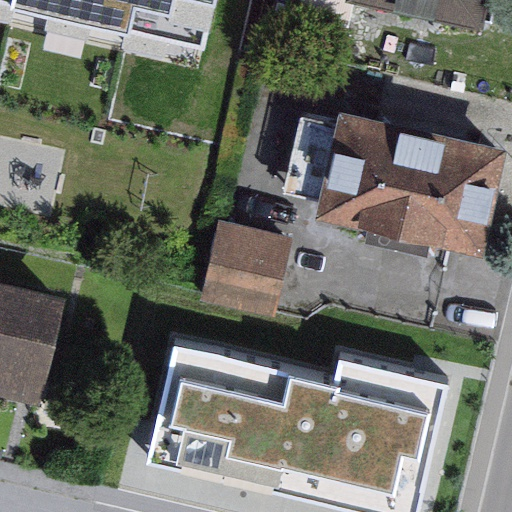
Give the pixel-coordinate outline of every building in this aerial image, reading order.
[(220,0),(0,0),(0,11),(209,56),(220,0)] [(396,0),(506,23),(511,0),(396,0)] [(508,250),(511,233),(511,135),(365,102),(361,118),(323,110),(305,187),(343,196),(340,212),(391,223),(389,235),(453,250),(456,238),(508,250)] [(310,234),(236,216),(220,283),(294,301),(310,234)] [(56,305),(0,292),(0,391),(35,399),(56,305)] [(191,334),(163,452),(420,511),(433,511),(466,373),(357,348),(351,371),(191,334)]
